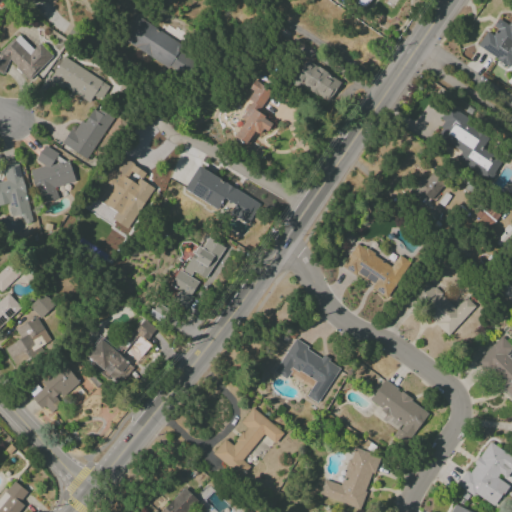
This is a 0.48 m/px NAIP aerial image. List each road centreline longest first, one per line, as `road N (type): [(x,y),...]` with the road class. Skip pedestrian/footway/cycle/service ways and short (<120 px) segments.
road 1 (secondary): [(72,511),(285,239),(452,0)]
road 2 (residential): [(285,239),(336,316),(401,351),(456,395),(458,422),(404,511)]
road 3 (residential): [(100,42),(151,101),(167,133),(308,206)]
road 4 (residential): [(89,490),(0,399)]
